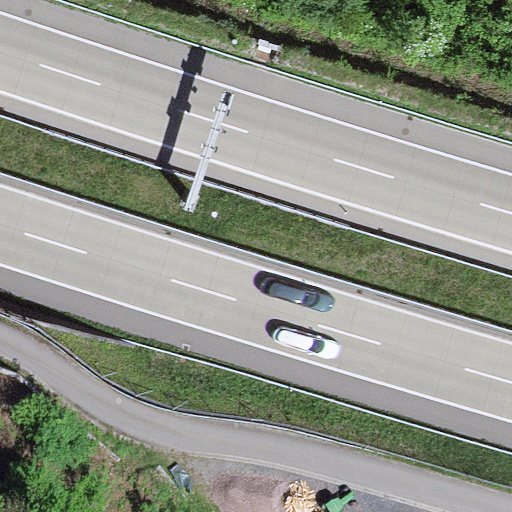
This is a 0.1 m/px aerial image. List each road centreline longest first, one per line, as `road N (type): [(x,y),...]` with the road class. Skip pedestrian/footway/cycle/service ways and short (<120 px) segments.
road 1 (unclassified): [(511,511),(299,453),(147,426),(0,339)]
road 2 (motorway): [(511,213),(0,50)]
road 3 (motorway): [(0,227),(511,385)]
